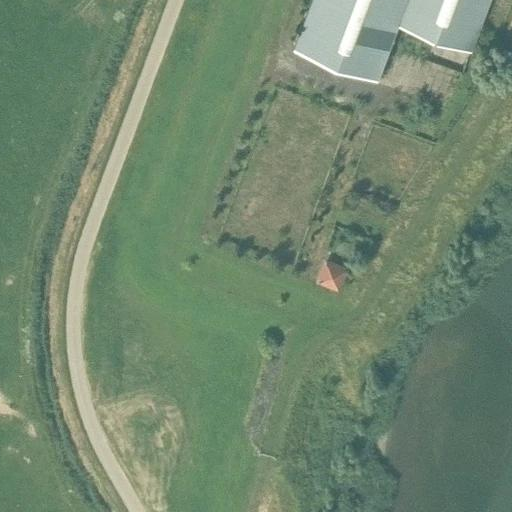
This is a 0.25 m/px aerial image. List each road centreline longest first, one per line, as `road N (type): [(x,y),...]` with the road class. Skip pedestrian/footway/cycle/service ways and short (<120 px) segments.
road 1 (unclassified): [(174,0),(106,178),(72,320),(80,391),(136,511)]
road 2 (track): [(238,511),(379,89)]
